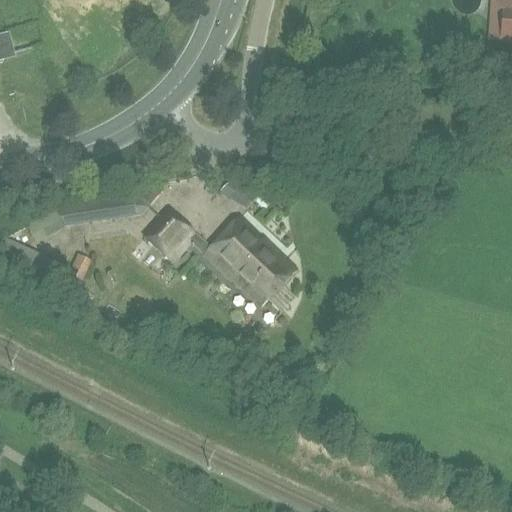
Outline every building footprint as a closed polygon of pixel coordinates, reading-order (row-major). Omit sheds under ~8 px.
[(511,11),(504,11),(502,41),(511,41),(511,11)] [(0,64),(17,60),(10,34),(0,36),(0,64)] [(64,229),(84,224),(138,218),(141,217),(163,192),(146,179),(133,197),(81,204),(58,208),(44,213),(25,225),(36,243),(54,232),(64,229)] [(242,222),(213,252),(171,211),(146,237),(168,259),(187,239),(260,311),(296,275),(242,222)] [(72,273),(63,293),(78,300),(85,287),(79,284),(91,261),(81,256),(72,273)]
